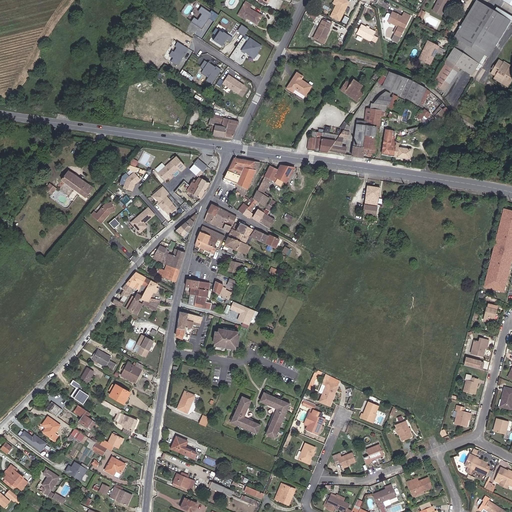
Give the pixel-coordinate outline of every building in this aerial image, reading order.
[(448,3),(449,3),(451,0),(439,0),(432,12),(441,17),(446,9),(445,8),(448,3)] [(330,19),(340,25),(349,7),(337,1),(333,8),(336,9),(330,19)] [(502,41),(511,24),(511,20),(480,2),(456,40),(459,42),(484,57),(490,61),(502,41)] [(262,30),(266,21),(252,13),(254,9),(248,6),(240,20),(249,24),(250,22),(253,23),(253,25),(262,30)] [(218,25),(222,19),(215,14),(214,16),(205,10),(202,15),(205,18),(201,23),(198,21),(194,25),(205,33),(213,22),(218,25)] [(389,17),(387,16),(385,16),(383,20),(384,21),(386,23),(396,29),(393,36),(394,37),(391,43),(394,44),(396,44),(409,19),(402,15),(400,19),(391,14),(389,17)] [(315,45),(325,50),(331,36),(329,35),(331,30),(323,26),(315,45)] [(248,40),(253,33),(246,28),(241,35),(248,40)] [(362,29),(358,37),(376,46),(378,41),(374,39),(376,36),(362,29)] [(233,45),(236,41),(227,35),(227,36),(223,34),(220,39),(219,39),(216,43),(225,49),(230,43),(233,45)] [(259,60),(266,50),(254,42),(245,55),(248,57),(249,56),(256,60),(259,60)] [(440,46),(431,42),(428,50),(430,51),(425,60),(426,61),(426,63),(432,66),(438,52),(440,46)] [(461,70),(472,76),(484,57),(459,42),(458,43),(456,46),(458,47),(434,88),(438,90),(440,88),(447,92),(461,70)] [(180,69),(191,52),(180,45),(178,49),(179,51),(177,55),(175,54),(172,58),(176,61),(173,65),(180,69)] [(444,56),(447,49),(440,46),(438,52),(444,56)] [(496,80),(510,88),(511,84),(511,70),(511,69),(511,67),(501,61),(494,74),(498,76),(496,80)] [(214,88),(224,74),(219,70),(218,71),(211,66),(208,64),(204,70),(214,77),(209,84),(214,88)] [(389,87),(407,97),(417,82),(407,77),(389,72),(373,93),(378,96),(389,81),(392,82),(389,87)] [(303,96),(310,87),(299,81),(302,77),(296,73),(285,89),(291,93),(293,89),(303,96)] [(248,90),(232,79),(226,88),(242,98),(248,90)] [(356,84),(351,80),(346,87),(351,91),(350,93),(360,101),(366,92),(364,90),(367,86),(360,80),(356,84)] [(415,101),(424,107),(430,97),(432,97),(434,95),(428,90),(417,82),(407,97),(411,99),(419,89),(422,91),(415,101)] [(375,123),(383,124),(385,105),(378,104),(377,110),(375,123)] [(367,151),(380,153),(383,124),(375,123),(377,110),(371,109),(369,122),(361,122),(355,157),(366,159),(367,151)] [(436,125),(448,120),(439,112),(431,116),(436,125)] [(423,122),(426,123),(429,117),(422,114),(417,121),(419,122),(418,124),(421,125),(423,122)] [(227,137),(235,138),(242,123),(232,121),(233,119),(225,117),(225,119),(222,118),(222,122),(225,124),(224,126),(228,129),(227,137)] [(228,129),(224,126),(212,118),(210,125),(216,127),(215,135),(227,137),(228,129)] [(406,134),(408,137),(427,129),(426,126),(410,130),(410,132),(406,134)] [(345,139),(350,139),(353,128),(349,127),(342,136),(339,141),(331,152),(347,154),(348,149),(343,148),(345,139)] [(385,154),(398,157),(400,143),(398,143),(399,132),(391,131),(388,132),(385,154)] [(315,147),(322,148),(324,139),(318,138),(312,137),(309,150),(315,151),(315,147)] [(330,153),(331,152),(339,141),(324,139),(322,148),(315,147),(315,151),(330,153)] [(398,157),(412,159),(413,150),(402,148),(403,143),(400,143),(398,157)] [(181,155),(163,171),(168,178),(182,166),(184,168),(188,164),(181,155)] [(239,190),(248,196),(260,167),(257,166),(259,160),(238,157),(227,180),(240,186),(239,190)] [(210,166),(201,158),(198,162),(208,170),(210,166)] [(284,179),(290,182),(299,167),(285,164),(282,168),(275,165),(262,189),(268,193),(271,187),(277,190),(284,179)] [(91,197),(98,186),(73,170),(66,180),(91,197)] [(135,184),(140,178),(132,172),(127,179),(123,186),(132,191),(135,184)] [(193,184),(196,180),(197,179),(193,175),(190,178),(188,180),(193,184)] [(205,198),(206,197),(213,183),(203,177),(200,181),(196,180),(193,184),(188,180),(183,186),(205,198)] [(168,185),(164,188),(166,190),(161,194),(160,198),(163,201),(164,203),(163,204),(168,210),(169,209),(173,214),(180,208),(176,203),(177,202),(171,195),(174,192),(168,185)] [(373,217),(375,217),(381,187),(368,185),(363,213),(373,215),(373,217)] [(51,191),(56,194),(60,189),(54,186),(51,191)] [(164,188),(156,195),(160,198),(161,194),(166,190),(164,188)] [(262,203),(270,208),(276,198),(268,193),(262,189),(258,199),(256,198),(254,200),(257,203),(258,201),(262,203)] [(252,209),(255,212),(262,203),(258,201),(257,203),(256,204),(252,209)] [(105,205),(98,212),(104,217),(106,217),(111,212),(116,209),(112,202),(105,205)] [(248,214),(252,209),(256,204),(254,203),(252,206),(249,203),(243,210),(248,214)] [(212,213),(219,215),(222,208),(215,205),(212,213)] [(151,211),(149,207),(130,222),(138,232),(146,226),(143,222),(145,220),(146,221),(154,214),(151,211)] [(236,225),(239,218),(240,216),(222,207),(222,208),(219,215),(224,218),(223,220),(236,225)] [(264,223),(274,228),(279,219),(272,215),(274,211),(270,208),(267,213),(269,214),(264,223)] [(511,263),(511,210),(503,208),(484,287),(505,292),(511,263)] [(95,209),(92,212),(102,221),(106,217),(104,217),(98,212),(95,209)] [(257,219),(264,223),(269,214),(267,213),(262,210),(257,219)] [(236,225),(223,220),(224,218),(219,215),(212,213),(209,220),(234,231),(236,225)] [(113,228),(119,224),(116,218),(110,222),(113,228)] [(187,235),(197,227),(199,221),(194,218),(180,230),(187,235)] [(240,231),(244,234),(249,225),(244,223),(243,226),(240,231)] [(219,238),(222,232),(206,226),(204,231),(215,236),(219,238)] [(249,236),(253,238),(259,231),(252,227),(248,235),(249,236)] [(248,239),(249,236),(248,235),(244,234),(240,231),(236,229),(234,236),(239,239),(246,242),(252,245),(254,246),(255,243),(248,239)] [(201,239),(212,244),(215,236),(204,231),(201,239)] [(255,239),(269,245),(272,237),(260,231),(255,239)] [(222,239),(226,241),(229,236),(222,232),(219,238),(222,239)] [(269,245),(279,249),(283,240),(273,235),(272,237),(269,245)] [(213,244),(218,247),(222,239),(219,238),(215,236),(212,244),(213,244)] [(230,244),(237,248),(239,243),(237,242),(239,239),(234,236),(230,244)] [(199,245),(210,250),(213,244),(212,244),(201,239),(199,245)] [(237,248),(242,250),(246,242),(239,239),(237,242),(239,243),(237,248)] [(242,250),(247,253),(252,245),(246,242),(242,250)] [(214,254),(218,255),(221,248),(218,247),(213,244),(210,250),(215,252),(214,254)] [(166,263),(183,268),(188,252),(178,249),(176,255),(172,253),(173,251),(171,250),(172,248),(163,245),(157,260),(166,263)] [(244,276),(245,273),(249,264),(245,263),(235,260),(232,271),(243,274),(242,275),(244,276)] [(162,275),(179,281),(183,268),(166,263),(162,275)] [(143,286),(144,284),(148,276),(138,271),(129,281),(130,282),(136,285),(135,286),(141,289),(143,286)] [(143,286),(148,289),(153,279),(148,276),(144,284),(143,286)] [(195,287),(202,289),(204,281),(192,278),(190,286),(195,287)] [(233,300),(240,283),(241,281),(234,278),(232,285),(236,287),(234,292),(230,290),(227,289),(229,285),(220,281),(217,292),(228,298),(233,300)] [(156,291),(159,292),(161,288),(159,286),(160,284),(153,279),(148,289),(144,297),(147,299),(147,300),(152,303),(154,301),(151,300),(154,296),(156,291)] [(201,296),(210,298),(213,289),(207,287),(208,282),(204,281),(202,289),(201,296)] [(127,293),(130,295),(135,286),(136,285),(130,282),(125,288),(128,289),(126,293),(127,293)] [(194,294),(201,296),(202,289),(195,287),(194,294)] [(199,306),(201,296),(194,294),(191,304),(199,306)] [(215,304),(209,303),(210,298),(201,296),(199,306),(213,309),(215,304)] [(115,302),(123,307),(126,301),(123,300),(118,297),(115,302)] [(127,307),(131,309),(136,298),(133,297),(127,307)] [(131,309),(137,312),(142,302),(140,301),(136,298),(131,309)] [(151,306),(158,309),(162,303),(155,302),(154,301),(152,303),(147,300),(146,302),(152,305),(151,306)] [(137,312),(139,314),(145,303),(142,301),(142,302),(137,312)] [(238,302),(235,309),(245,313),(246,314),(246,315),(244,315),(242,320),(253,325),(256,317),(260,318),(262,312),(238,302)] [(493,322),(494,318),(495,314),(497,315),(498,310),(489,307),(485,320),(493,322)] [(196,324),(206,326),(208,318),(184,312),(179,337),(191,341),(196,324)] [(240,345),(242,346),(243,335),(241,335),(242,331),(223,328),(222,332),(220,331),(218,342),(219,342),(219,346),(239,350),(240,345)] [(145,346),(141,353),(149,356),(157,341),(145,335),(141,344),(145,346)] [(484,356),(487,347),(488,343),(489,343),(490,339),(482,337),(481,340),(476,339),(473,353),(484,356)] [(115,362),(111,360),(113,357),(100,350),(98,353),(95,358),(95,359),(111,369),(115,362)] [(469,358),(467,365),(484,369),(486,362),(469,358)] [(140,378),(138,377),(140,373),(142,373),(144,369),(131,362),(125,375),(138,382),(140,378)] [(84,379),(90,383),(97,371),(90,367),(84,379)] [(466,391),(477,394),(481,379),(474,377),(473,380),(469,379),(466,391)] [(323,400),(333,405),(342,385),(332,381),(330,380),(327,385),(329,386),(327,392),(323,400)] [(113,394),(127,402),(133,391),(119,383),(113,394)] [(504,406),(511,408),(511,388),(507,387),(503,399),(506,400),(504,406)] [(179,409),(189,413),(196,396),(186,391),(179,409)] [(278,437),(283,423),(292,403),(266,392),(263,401),(269,404),(272,402),(273,405),(277,407),(281,405),(282,408),(280,408),(278,413),(279,416),(276,417),(272,427),(269,433),(278,437)] [(126,412),(127,409),(103,396),(100,401),(105,403),(106,402),(111,405),(109,410),(116,413),(115,415),(119,417),(118,419),(122,422),(126,412)] [(246,417),(247,416),(249,412),(248,408),(251,407),(254,400),(245,397),(234,422),(260,433),(264,425),(257,422),(254,423),(253,421),(248,418),(247,419),(246,417)] [(317,404),(307,399),(305,404),(313,407),(315,408),(317,404)] [(375,422),(378,413),(381,405),(371,401),(368,407),(369,407),(367,413),(364,412),(363,416),(375,422)] [(277,407),(273,405),(272,402),(269,404),(270,406),(274,407),(275,410),(276,411),(271,425),(272,427),(276,417),(279,416),(278,413),(280,408),(282,408),(281,405),(277,407)] [(457,423),(469,426),(472,413),(466,411),(467,407),(460,405),(459,409),(461,410),(457,423)] [(98,421),(87,413),(88,411),(81,406),(78,411),(85,416),(82,420),(93,428),(98,421)] [(251,414),(250,413),(252,410),(251,407),(248,408),(249,412),(247,416),(246,417),(247,419),(248,418),(253,421),(254,423),(257,422),(256,419),(253,418),(251,414)] [(325,423),(323,422),(326,416),(323,415),(325,412),(317,409),(315,412),(312,411),(307,422),(310,424),(308,429),(320,434),(325,423)] [(135,429),(136,429),(140,416),(130,412),(130,413),(126,412),(122,422),(124,422),(123,425),(125,425),(135,429)] [(496,429),(507,432),(510,419),(499,416),(496,429)] [(62,425),(50,417),(44,425),(48,428),(45,432),(53,438),(55,440),(59,435),(57,433),(62,425)] [(204,425),(210,427),(213,420),(206,418),(204,425)] [(404,440),(414,436),(407,420),(397,424),(399,427),(401,433),(404,440)] [(86,434),(89,429),(81,425),(78,429),(86,434)] [(131,434),(133,435),(135,429),(125,425),(123,431),(131,434)] [(34,435),(26,429),(22,434),(42,449),(48,441),(36,432),(34,435)] [(85,442),(89,436),(86,434),(78,429),(75,433),(77,434),(75,436),(85,442)] [(119,446),(122,448),(124,443),(126,444),(129,440),(122,436),(123,435),(120,433),(114,444),(111,442),(113,438),(109,436),(106,439),(103,444),(110,448),(117,451),(119,446)] [(283,449),(287,451),(294,435),(290,433),(287,441),(283,449)] [(189,447),(191,440),(180,436),(175,449),(198,458),(201,452),(189,447)] [(9,452),(14,446),(7,441),(3,447),(9,452)] [(301,458),(311,463),(318,447),(308,442),(301,458)] [(103,444),(100,443),(97,449),(106,454),(110,448),(103,444)] [(374,462),(374,460),(386,455),(382,444),(369,449),(371,455),(366,457),(369,464),(374,462)] [(469,464),(472,465),(477,454),(482,457),(483,455),(474,451),(469,464)] [(344,466),(358,461),(355,452),(344,456),(343,452),(335,455),(338,463),(342,461),(344,466)] [(490,464),(491,462),(482,458),(482,457),(477,454),(472,465),(491,473),(494,465),(490,464)] [(129,463),(116,456),(108,469),(117,474),(119,469),(124,472),(129,463)] [(89,467),(77,460),(74,466),(74,467),(73,469),(69,466),(67,470),(82,479),(89,467)] [(30,480),(26,478),(27,476),(19,470),(16,468),(17,466),(14,463),(10,468),(13,470),(11,474),(8,477),(10,479),(19,486),(21,483),(25,486),(30,480)] [(511,480),(511,467),(505,465),(500,478),(505,481),(506,478),(511,480)] [(46,482),(54,487),(61,476),(48,468),(45,472),(50,475),(46,482)] [(187,487),(191,488),(195,480),(191,478),(185,476),(181,474),(176,485),(186,489),(187,487)] [(419,493),(436,486),(431,474),(421,478),(420,474),(413,477),(419,493)] [(416,494),(419,493),(413,477),(409,478),(416,494)] [(17,488),(19,486),(10,479),(8,481),(17,488)] [(30,489),(32,486),(33,484),(30,480),(25,486),(30,489)] [(225,493),(227,487),(214,481),(211,487),(225,493)] [(102,490),(108,493),(111,485),(105,482),(102,490)] [(295,495),(293,495),(296,487),(284,482),(282,488),(285,489),(281,500),(292,504),(295,495)] [(129,504),(135,494),(117,485),(112,495),(129,504)] [(247,490),(258,495),(260,490),(249,485),(247,490)] [(386,500),(400,495),(396,485),(377,493),(382,508),(388,505),(386,500)] [(233,496),(235,490),(232,489),(227,487),(225,493),(233,496)] [(20,504),(23,499),(12,489),(8,493),(20,504)] [(7,508),(13,501),(0,491),(0,502),(1,501),(4,503),(3,504),(7,508)] [(504,511),(507,507),(491,497),(492,496),(487,493),(485,497),(487,498),(482,506),(486,509),(486,508),(487,506),(496,511),(504,511)] [(67,499),(60,494),(57,498),(64,503),(67,499)] [(350,508),(352,502),(346,499),(338,496),(334,494),(330,503),(348,511),(347,511),(353,511),(354,510),(350,508)] [(186,508),(196,511),(200,503),(190,498),(186,508)]
